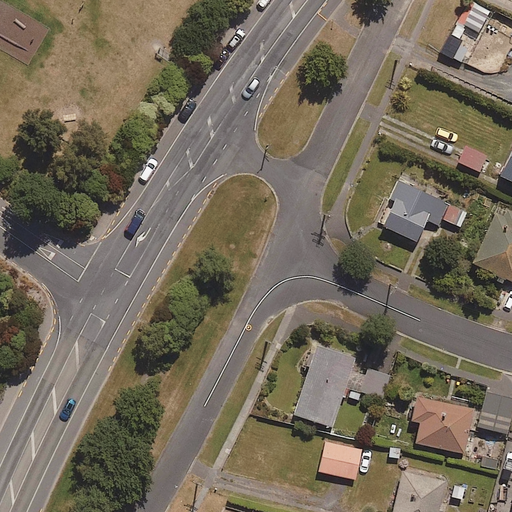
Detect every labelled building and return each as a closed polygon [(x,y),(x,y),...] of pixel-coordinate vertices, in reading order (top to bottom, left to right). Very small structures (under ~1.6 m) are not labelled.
[(492,16),(467,1),(438,50),(463,65),(492,16)] [(511,138),(497,172),(511,179),(511,138)] [(479,170),(485,155),(463,145),(456,160),(479,170)] [(437,224),(440,217),(459,226),(466,211),(399,180),(378,222),(414,239),(424,218),(437,224)] [(511,209),(504,206),(501,214),(492,210),(470,257),(511,277),(511,209)] [(353,354),(348,352),(314,341),(290,411),(330,424),(353,354)] [(344,385),(348,386),(344,398),(356,402),(360,390),(383,398),(396,356),(383,351),(380,359),(373,357),(371,364),(364,362),(361,372),(349,368),(344,385)] [(505,433),(511,406),(511,396),(485,389),(475,425),(505,433)] [(461,451),(472,406),(415,392),(409,416),(418,418),(413,439),(461,451)] [(352,478),(360,449),(324,440),(316,469),(352,478)] [(400,462),(401,445),(386,444),(384,461),(400,462)] [(440,511),(441,508),(437,507),(444,478),(401,468),(390,511),(440,511)]
